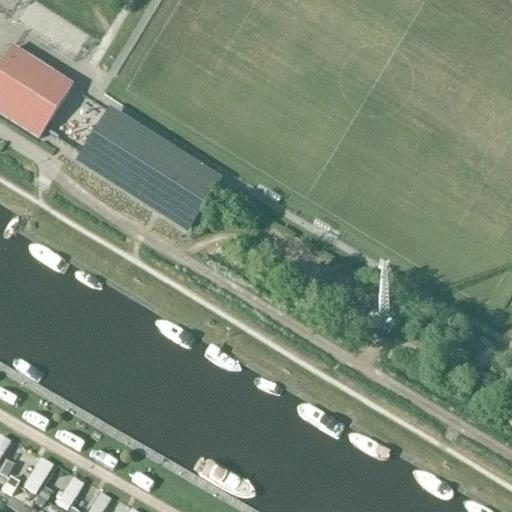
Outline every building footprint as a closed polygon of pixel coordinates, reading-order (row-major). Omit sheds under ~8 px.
[(22,0),(12,22),(61,46),(72,24),(22,0)] [(7,57),(0,68),(0,114),(40,140),(68,97),(7,57)] [(211,198),(101,127),(80,159),(191,230),(211,198)] [(0,435),(0,461),(12,443),(0,435)] [(37,497),(54,465),(37,457),(21,488),(37,497)] [(0,489),(0,492),(12,499),(21,484),(8,476),(0,489)] [(71,477),(54,506),(63,511),(67,511),(84,485),(71,477)] [(99,492),(86,511),(104,511),(111,500),(99,492)]
